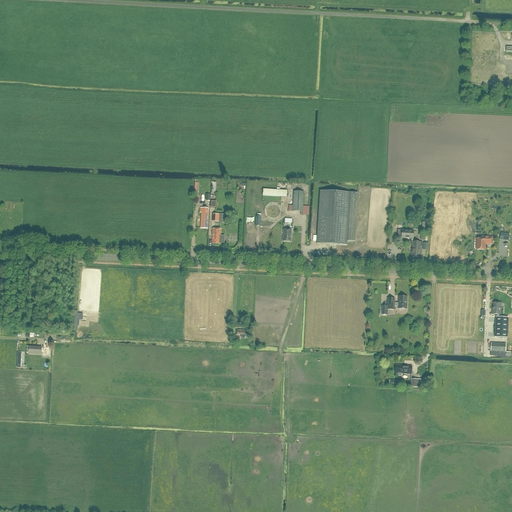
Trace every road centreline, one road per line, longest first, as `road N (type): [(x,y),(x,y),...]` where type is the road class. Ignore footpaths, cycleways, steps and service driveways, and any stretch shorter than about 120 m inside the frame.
road 1 (tertiary): [(511,276),(0,251)]
road 2 (unclassified): [(57,0),(480,22),(496,31)]
